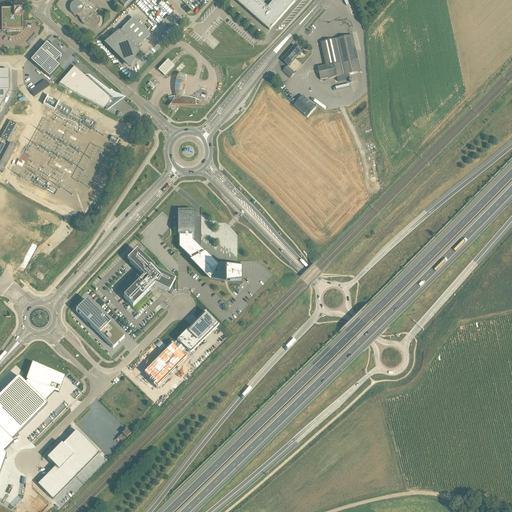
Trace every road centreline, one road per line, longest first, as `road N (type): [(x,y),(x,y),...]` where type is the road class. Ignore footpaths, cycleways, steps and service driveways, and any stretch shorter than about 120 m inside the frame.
road 1 (motorway): [(511,172),(166,511)]
road 2 (motorway): [(185,511),(511,190)]
road 3 (motorway): [(321,309),(148,511)]
road 4 (motorway): [(208,511),(380,369)]
road 5 (motorway): [(511,145),(345,288)]
road 6 (secondary): [(53,310),(182,171)]
road 7 (secondary): [(170,162),(45,304)]
road 8 (secondary): [(327,284),(206,161)]
road 9 (secondary): [(198,169),(318,292)]
road 10 (motorway): [(403,348),(511,218)]
road 11 (unclassified): [(473,511),(422,492),(330,511)]
